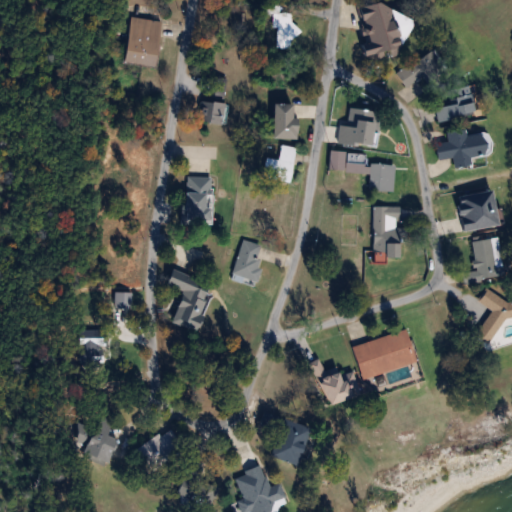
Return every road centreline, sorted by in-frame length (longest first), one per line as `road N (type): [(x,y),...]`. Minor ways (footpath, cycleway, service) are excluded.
road 1 (residential): [(268,341),(237,415),(214,427),(170,406),(155,368),(151,283),(192,0)]
road 2 (residential): [(268,341),(412,297),(440,275),(413,119),(379,89),(330,67)]
road 3 (residential): [(338,0),(307,215),(268,341)]
